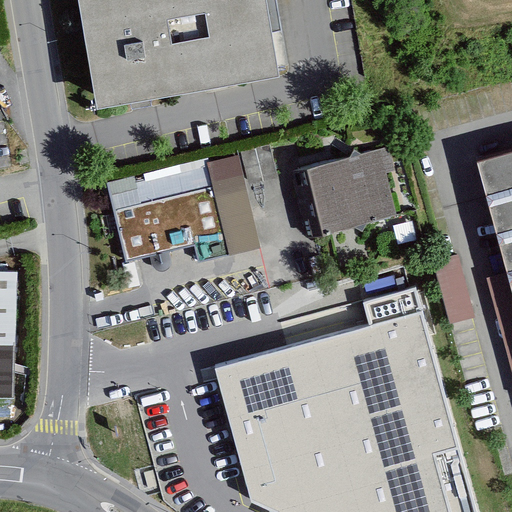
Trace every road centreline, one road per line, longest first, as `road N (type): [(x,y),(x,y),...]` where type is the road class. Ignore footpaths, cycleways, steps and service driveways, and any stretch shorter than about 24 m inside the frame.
road 1 (unclassified): [(51,485),(65,302),(58,194),(25,0)]
road 2 (unknown): [(71,142),(297,87),(323,50),(324,0)]
